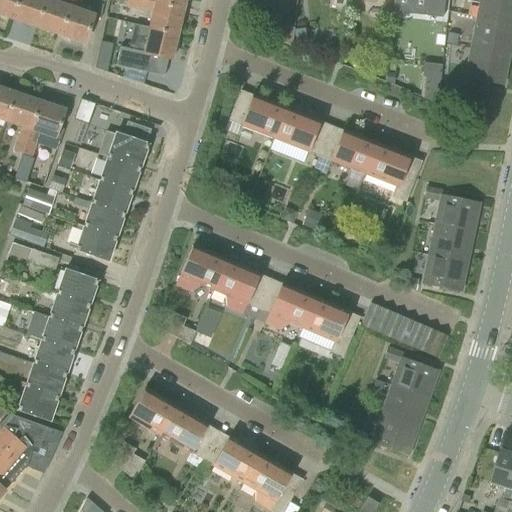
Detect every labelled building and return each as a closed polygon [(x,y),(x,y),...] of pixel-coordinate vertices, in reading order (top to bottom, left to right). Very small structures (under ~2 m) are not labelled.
[(0,0),(0,15),(12,19),(18,0),(0,0)] [(18,0),(12,19),(35,28),(44,0),(18,0)] [(47,0),(44,0),(36,28),(60,36),(69,7),(62,5),(47,0)] [(71,0),(69,7),(60,36),(84,44),(94,15),(76,9),(78,2),(81,3),(81,0),(71,0)] [(151,14),(148,28),(177,34),(183,9),(141,0),(126,0),(125,7),(151,14)] [(141,0),(183,9),(185,0),(141,0)] [(429,0),(428,16),(442,18),(444,0),(429,0)] [(480,4),(477,18),(511,24),(511,0),(467,0),(467,2),(480,4)] [(267,15),(265,36),(291,46),(293,28),(280,27),(281,16),(267,15)] [(511,24),(477,18),(471,50),(509,57),(511,41),(511,24)] [(119,48),(115,67),(146,74),(150,55),(167,59),(172,60),(177,34),(148,28),(133,25),(128,50),(119,48)] [(509,57),(471,50),(465,78),(504,85),(509,57)] [(437,103),(439,80),(421,78),(419,96),(419,97),(428,101),(437,105),(437,103)] [(0,119),(5,121),(15,94),(0,88),(0,119)] [(15,94),(5,121),(21,126),(12,152),(21,155),(39,102),(15,94)] [(240,126),(274,139),(286,108),(252,95),(240,126)] [(39,102),(21,155),(32,159),(37,144),(56,151),(63,130),(59,128),(64,111),(39,102)] [(286,108),(274,139),(308,152),(320,122),(286,108)] [(72,121),(65,140),(80,145),(87,126),(72,121)] [(330,161),(364,174),(376,144),(342,130),(330,161)] [(116,134),(107,157),(140,169),(148,146),(116,134)] [(376,144),(364,174),(398,188),(410,157),(376,144)] [(62,150),(56,165),(69,170),(75,155),(62,150)] [(107,157),(99,180),(132,191),(140,169),(107,157)] [(27,183),(33,165),(20,160),(14,178),(27,183)] [(48,189),(61,194),(66,180),(53,175),(48,189)] [(99,180),(91,203),(124,214),(132,191),(99,180)] [(441,202),(436,224),(474,233),(481,204),(442,196),(443,190),(425,186),(423,199),(441,202)] [(21,206),(48,215),(54,198),(27,189),(21,206)] [(88,210),(83,226),(116,237),(124,214),(91,203),(90,204),(74,199),(72,205),(88,210)] [(17,214),(40,224),(43,216),(20,207),(17,214)] [(13,219),(8,236),(28,242),(27,244),(43,248),(47,234),(30,229),(31,225),(13,219)] [(436,224),(429,256),(468,264),(474,233),(436,224)] [(116,237),(83,226),(82,227),(77,225),(75,231),(80,233),(76,245),(68,243),(67,247),(107,261),(116,237)] [(11,243),(7,255),(54,270),(58,259),(11,243)] [(200,285),(212,290),(225,260),(192,246),(175,285),(190,292),(200,285)] [(468,264),(429,256),(423,284),(462,292),(468,264)] [(225,260),(212,290),(224,296),(225,308),(241,315),(246,305),(259,274),(225,260)] [(63,271),(56,294),(88,304),(95,281),(63,271)] [(0,303),(7,306),(14,285),(0,279),(0,303)] [(289,323),(302,329),(314,298),(281,284),(268,314),(263,324),(280,331),(289,323)] [(53,300),(48,317),(80,327),(88,304),(56,294),(45,291),(43,297),(53,300)] [(314,298),(302,329),(335,343),(348,312),(314,298)] [(381,309),(370,304),(368,308),(360,326),(371,331),(381,309)] [(201,331),(216,336),(224,313),(209,308),(201,331)] [(371,331),(382,336),(392,313),(381,309),(371,331)] [(165,333),(188,346),(194,332),(182,326),(185,319),(173,313),(165,333)] [(403,318),(392,313),(382,336),(393,341),(403,318)] [(48,317),(40,340),(72,350),(80,327),(48,317)] [(414,323),(403,318),(393,341),(404,346),(414,323)] [(404,346),(415,350),(425,328),(414,323),(404,346)] [(415,350),(426,355),(436,333),(425,328),(415,350)] [(447,338),(436,333),(426,355),(437,360),(447,338)] [(40,340),(32,363),(64,374),(72,350),(40,340)] [(401,358),(391,386),(428,400),(439,372),(401,358)] [(32,363),(25,386),(57,397),(64,374),(32,363)] [(57,397),(25,386),(17,410),(49,421),(57,397)] [(391,386),(380,415),(418,429),(428,400),(391,386)] [(127,418),(158,436),(175,407),(143,389),(127,418)] [(158,436),(201,460),(207,448),(197,442),(206,425),(175,407),(158,436)] [(8,414),(0,423),(0,431),(0,495),(3,492),(25,467),(43,474),(61,433),(8,414)] [(418,429),(380,415),(370,442),(408,456),(418,429)] [(201,460),(243,484),(259,455),(227,437),(217,454),(207,448),(201,460)] [(123,443),(112,462),(133,480),(143,461),(132,455),(135,450),(123,443)] [(511,451),(503,448),(492,482),(506,487),(503,499),(499,498),(494,511),(508,511),(511,502),(511,501),(511,499),(511,451)] [(259,455),(243,484),(255,491),(254,502),(271,511),(283,511),(294,494),(283,487),(290,474),(259,455)] [(150,495),(172,508),(179,496),(157,483),(150,495)] [(358,511),(374,511),(378,505),(367,498),(358,511)] [(101,511),(86,499),(79,511),(101,511)]
